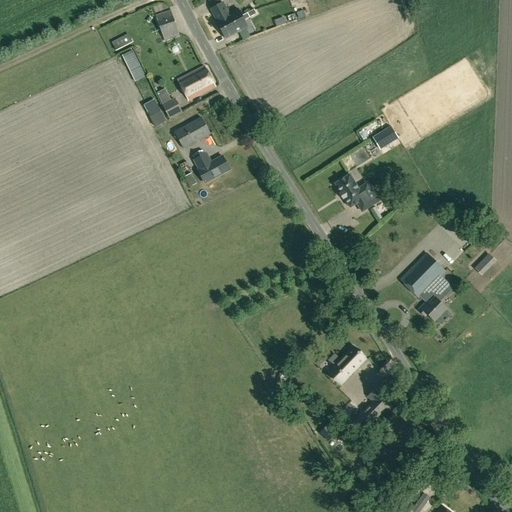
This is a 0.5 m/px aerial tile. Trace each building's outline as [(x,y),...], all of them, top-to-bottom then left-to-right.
[(229,14),(223,3),(211,9),(217,20),(216,21),(226,39),(248,27),(238,9),(229,14)] [(250,17),(257,13),(254,9),(247,13),(250,17)] [(305,16),(303,10),(296,13),(299,19),(305,16)] [(164,40),(179,35),(171,11),(155,16),(164,40)] [(285,24),(283,17),(274,21),(277,27),(285,24)] [(116,51),(133,43),(128,34),(111,42),(116,51)] [(122,55),(126,63),(135,82),(146,77),(136,58),(132,50),(122,55)] [(188,101),(215,87),(204,66),(177,80),(188,101)] [(169,119),(182,112),(174,97),(161,104),(169,119)] [(137,111),(147,130),(154,126),(155,127),(166,122),(154,100),(145,104),(143,105),(144,105),(136,109),(137,111)] [(183,149),(210,134),(201,117),(174,132),(183,149)] [(399,138),(391,126),(373,137),(380,150),(399,138)] [(211,162),(206,153),(194,160),(199,169),(197,170),(205,183),(230,169),(222,156),(211,162)] [(189,187),(197,183),(191,173),(184,177),(189,187)] [(358,188),(350,174),(335,183),(341,193),(340,193),(343,200),(345,199),(350,208),(362,201),(367,208),(379,201),(367,182),(358,188)] [(434,321),(446,308),(435,297),(434,299),(425,290),(444,272),(426,254),(400,280),(418,297),(421,295),(429,303),(423,310),(434,321)] [(350,339),(292,370),(306,394),(364,362),(350,339)] [(380,385),(370,393),(372,397),(355,411),(363,423),(392,402),(380,385)] [(401,494),(423,477),(415,468),(392,485),(391,483),(375,500),(364,511),(386,511),(385,510),(401,494)]
